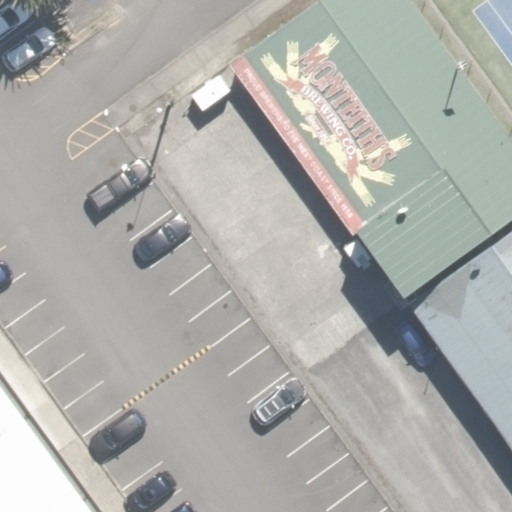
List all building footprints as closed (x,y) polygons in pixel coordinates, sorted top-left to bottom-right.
[(121,270),(92,239),(9,320),(38,350),(121,270)] [(511,240),(410,315),(511,454),(511,240)] [(135,292),(99,318),(194,446),(230,419),(135,292)] [(102,511),(0,369),(0,511),(102,511)] [(292,511),(242,451),(181,501),(190,511),(292,511)]
